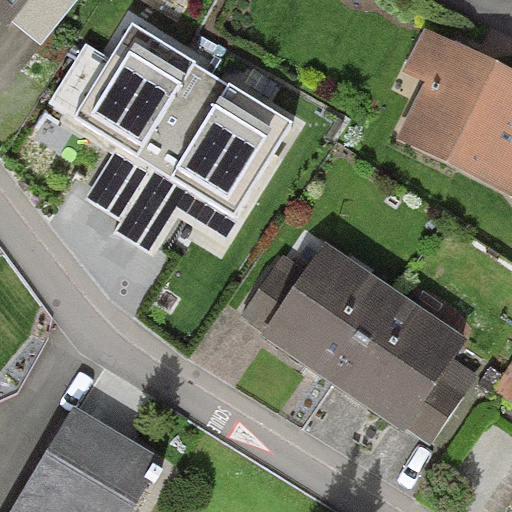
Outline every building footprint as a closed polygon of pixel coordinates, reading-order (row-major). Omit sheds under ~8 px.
[(0,0),(0,15),(12,0),(0,0)] [(293,119),(134,22),(76,115),(236,212),(293,119)] [(496,183),(511,148),(511,86),(446,56),(406,141),(496,183)] [(455,346),(325,261),(272,341),(402,426),(455,346)] [(511,360),(493,390),(511,401),(511,500),(511,503),(511,360)] [(124,511),(151,468),(76,424),(23,511),(124,511)]
